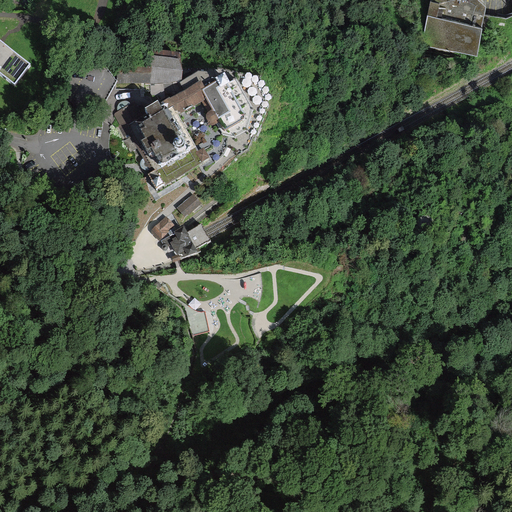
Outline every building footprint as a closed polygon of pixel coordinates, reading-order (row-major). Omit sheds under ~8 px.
[(434,0),(428,39),(479,50),(487,0),(434,0)] [(27,69),(0,49),(0,78),(14,89),(27,69)] [(119,67),(119,80),(179,81),(180,54),(152,49),(151,68),(119,67)] [(106,70),(73,74),(62,96),(100,112),(116,84),(106,70)] [(156,191),(202,161),(177,115),(204,102),(222,135),(232,137),(245,131),(250,108),(234,78),(227,82),(222,75),(212,79),(214,82),(200,90),(203,95),(173,110),(171,106),(159,111),(153,103),(139,108),(137,103),(114,117),(132,149),(137,148),(150,172),(146,174),(156,191)] [(201,204),(193,196),(178,211),(186,219),(201,204)] [(168,219),(154,230),(160,238),(174,227),(168,219)] [(171,246),(179,261),(199,254),(197,251),(212,243),(206,233),(202,225),(186,233),(184,229),(161,241),(166,249),(171,246)] [(189,316),(193,336),(210,332),(205,312),(189,316)]
